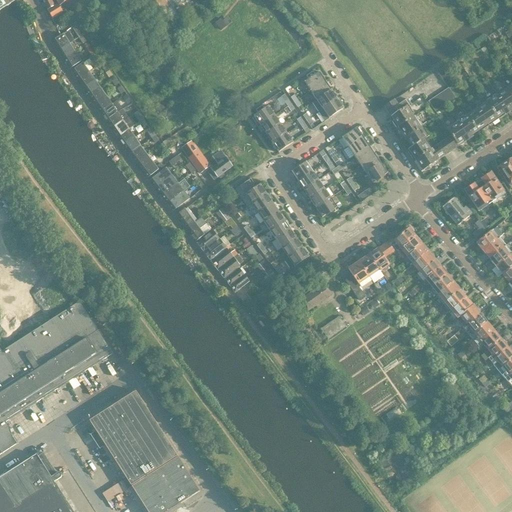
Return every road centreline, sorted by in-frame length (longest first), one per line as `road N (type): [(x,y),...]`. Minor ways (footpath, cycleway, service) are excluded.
road 1 (residential): [(233,298),(67,72),(29,0)]
road 2 (residential): [(414,200),(331,256),(272,170),(362,109)]
road 3 (residential): [(511,318),(414,200)]
